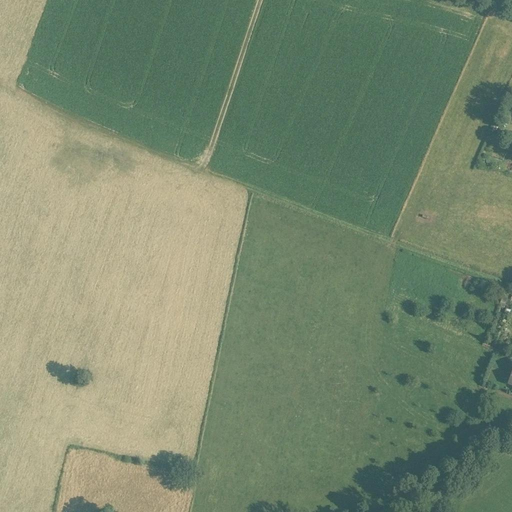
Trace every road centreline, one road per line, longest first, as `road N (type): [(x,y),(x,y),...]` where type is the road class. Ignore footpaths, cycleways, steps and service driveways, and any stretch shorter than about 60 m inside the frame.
road 1 (track): [(511,287),(203,173),(0,82)]
road 2 (track): [(203,173),(261,0)]
road 3 (track): [(386,511),(454,480),(511,437)]
